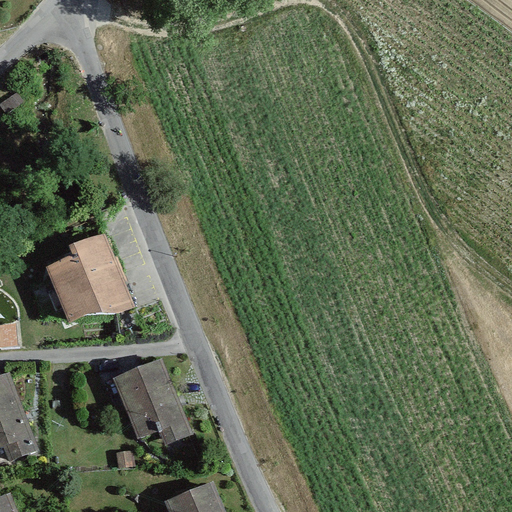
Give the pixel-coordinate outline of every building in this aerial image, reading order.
[(103,235),(71,248),(74,257),(48,268),(72,325),(130,301),(103,235)] [(189,433),(160,362),(117,380),(141,437),(163,428),(169,442),(189,433)] [(0,443),(5,442),(12,459),(36,449),(7,375),(0,377),(0,443)] [(223,511),(212,485),(171,502),(175,511),(223,511)] [(17,511),(10,495),(0,499),(0,511),(17,511)]
